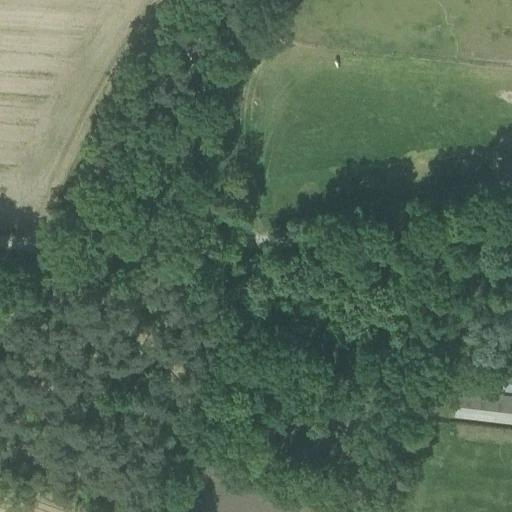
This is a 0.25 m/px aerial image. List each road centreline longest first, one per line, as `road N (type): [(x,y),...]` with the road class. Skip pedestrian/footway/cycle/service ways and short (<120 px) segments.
road 1 (track): [(41,238),(131,242),(282,229),(511,196)]
road 2 (track): [(41,238),(85,126),(160,0)]
